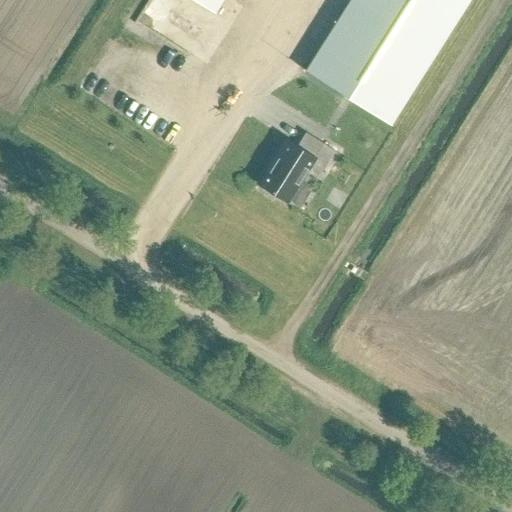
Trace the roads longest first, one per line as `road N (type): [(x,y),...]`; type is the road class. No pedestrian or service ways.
road 1 (unclassified): [(511,506),(0,186)]
road 2 (track): [(274,357),(501,0)]
